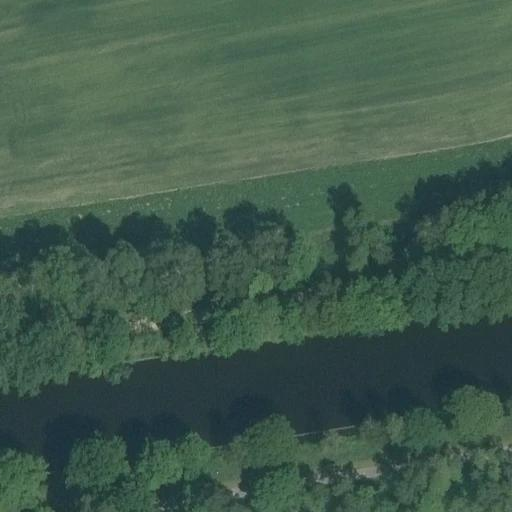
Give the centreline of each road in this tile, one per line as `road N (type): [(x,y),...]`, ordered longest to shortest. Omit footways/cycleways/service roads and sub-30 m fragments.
road 1 (unclassified): [(0,349),(511,268)]
road 2 (track): [(227,477),(511,434)]
road 3 (track): [(0,511),(227,477)]
